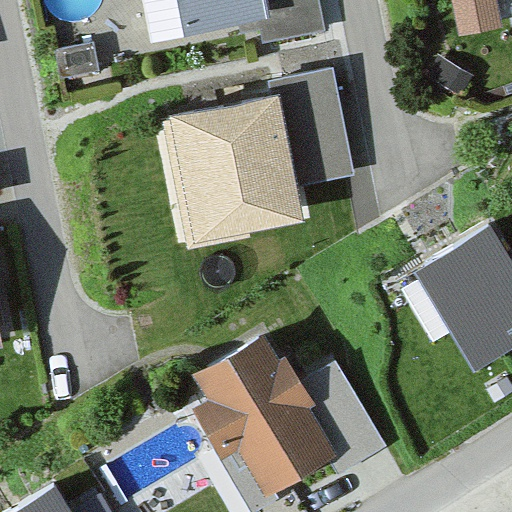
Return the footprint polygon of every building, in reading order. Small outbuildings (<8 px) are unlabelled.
[(282,0),(151,0),(163,51),(263,28),(288,23),(282,0)] [(319,0),(282,0),(288,23),(263,28),(268,50),(328,36),(319,0)] [(499,0),(457,0),(461,23),(502,16),(499,0)] [(266,104),(171,120),(188,218),(283,202),(266,104)] [(3,167),(0,167),(0,202),(9,201),(3,167)] [(511,251),(494,221),(423,262),(473,347),(511,323),(511,251)] [(0,231),(0,350),(20,348),(2,232),(0,231)] [(287,361),(270,331),(203,369),(222,402),(211,408),(224,431),(209,440),(250,511),(261,511),(364,453),(387,440),(344,366),(312,383),(297,356),(287,361)] [(77,511),(55,473),(0,504),(0,511),(77,511)]
